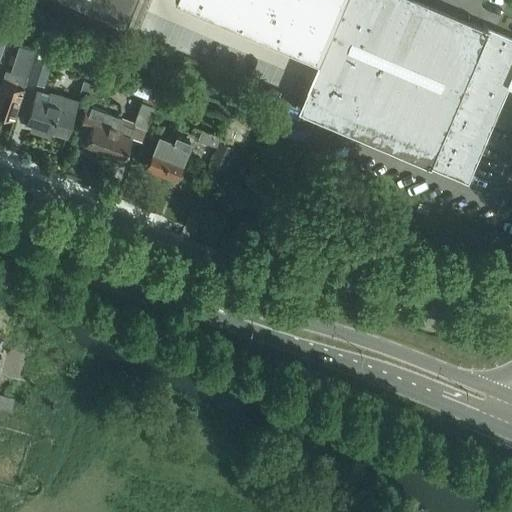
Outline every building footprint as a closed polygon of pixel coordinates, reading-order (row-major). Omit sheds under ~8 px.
[(71,0),(125,23),(134,0),(71,0)] [(179,0),(318,59),(341,0),(179,0)] [(341,0),(318,59),(297,108),(428,164),(466,180),(511,71),(511,37),(488,28),(423,0),(341,0)] [(19,2),(15,12),(27,16),(31,6),(19,2)] [(10,70),(6,68),(0,86),(0,115),(13,119),(24,87),(23,87),(35,49),(18,44),(10,70)] [(44,88),(52,62),(55,63),(57,54),(39,49),(37,57),(35,57),(27,82),(44,88)] [(84,66),(82,77),(93,80),(95,69),(84,66)] [(104,71),(99,87),(116,92),(121,75),(104,71)] [(83,80),(79,95),(89,98),(93,83),(83,80)] [(47,100),(35,97),(26,123),(32,125),(30,131),(45,135),(47,130),(66,136),(77,99),(50,91),(47,100)] [(123,158),(132,135),(136,127),(107,116),(109,113),(92,106),(93,103),(89,101),(79,128),(89,132),(84,144),(123,158)] [(147,127),(154,106),(142,102),(136,123),(147,127)] [(173,138),(159,132),(145,167),(174,179),(190,139),(175,133),(173,138)] [(218,144),(210,165),(223,170),(231,150),(233,146),(219,141),(218,144)]
